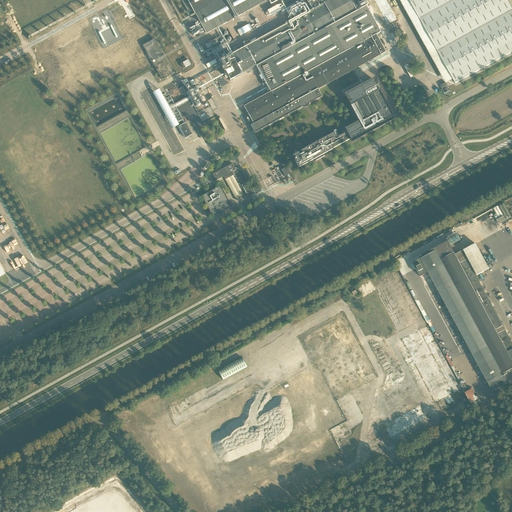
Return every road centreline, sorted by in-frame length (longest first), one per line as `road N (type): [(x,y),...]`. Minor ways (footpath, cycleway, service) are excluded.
road 1 (secondary): [(0,422),(466,166)]
road 2 (unclassified): [(0,351),(371,147)]
road 3 (track): [(96,420),(435,233)]
road 4 (unknown): [(218,397),(292,368),(297,329),(343,309),(377,359),(373,413),(397,460)]
road 5 (unclassified): [(298,511),(511,399)]
road 6 (unclassified): [(0,471),(102,421),(177,511)]
